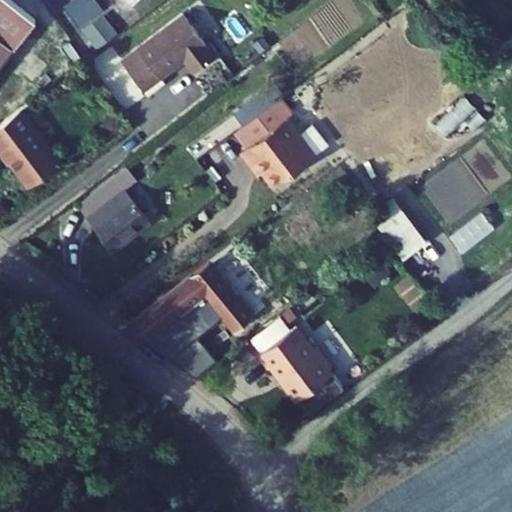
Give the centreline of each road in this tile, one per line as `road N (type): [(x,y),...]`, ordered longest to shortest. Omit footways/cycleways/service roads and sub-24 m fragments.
road 1 (residential): [(280,511),(216,422),(0,254)]
road 2 (track): [(511,275),(256,471)]
